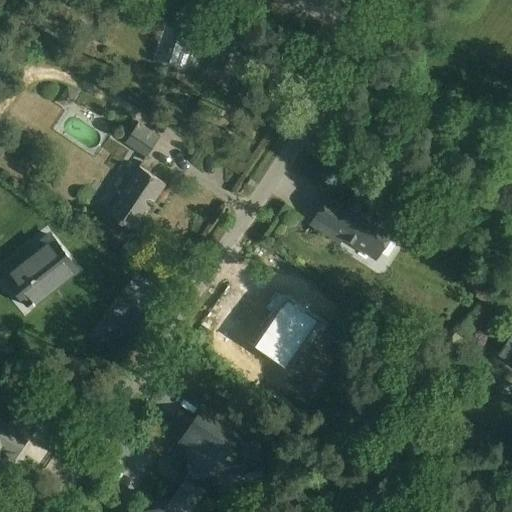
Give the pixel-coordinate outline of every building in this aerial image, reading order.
[(170,67),(223,81),(240,15),(187,2),(170,67)] [(106,197),(122,167),(110,161),(95,192),(106,197)] [(139,232),(168,183),(140,166),(110,214),(139,232)] [(346,234),(382,258),(403,227),(337,183),(311,222),(340,242),(346,234)] [(38,307),(80,272),(53,240),(12,275),(38,307)] [(250,331),(279,351),(314,301),(285,281),(250,331)] [(511,338),(500,355),(511,363),(511,338)] [(19,460),(32,441),(0,419),(0,460),(6,451),(19,460)] [(192,476),(250,465),(244,433),(186,444),(192,476)] [(209,511),(219,500),(187,478),(169,506),(133,511),(209,511)]
